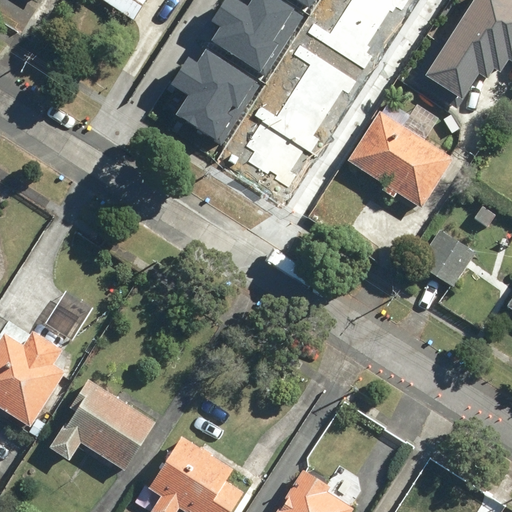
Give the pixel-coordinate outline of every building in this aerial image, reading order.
[(148,0),(95,0),(132,24),(148,0)] [(217,27),(209,40),(265,76),(303,16),(293,10),(294,8),(281,0),(251,0),(248,5),(239,0),(223,0),(210,22),(217,27)] [(314,23),(308,32),(364,67),(370,56),(365,53),(369,47),(366,46),(389,9),(393,11),(396,6),(402,10),(408,0),(350,0),(329,33),(314,23)] [(488,78),(495,82),(503,69),(509,73),(511,68),(511,8),(497,0),(472,0),(455,30),(454,30),(444,47),(436,42),(409,85),(454,112),(472,83),(482,88),(488,78)] [(297,174),(291,170),(305,149),(312,153),(320,140),(314,136),(343,89),(349,93),(357,81),(300,46),(295,54),(311,64),(277,118),(260,107),(254,116),(262,121),(246,146),(255,151),(249,161),(269,174),(270,171),(276,175),(274,179),(288,188),(297,174)] [(214,139),(213,140),(221,146),(261,84),(206,49),(197,63),(189,57),(172,84),(189,95),(176,114),(214,139)] [(375,116),(345,166),(418,213),(451,162),(375,116)] [(498,216),(479,204),(467,223),(486,235),(498,216)] [(477,258),(438,231),(414,267),(453,293),(477,258)] [(511,298),(502,314),(511,320),(511,298)] [(52,369),(60,354),(29,336),(21,349),(3,337),(0,341),(0,417),(26,435),(64,377),(52,369)] [(122,477),(153,426),(87,385),(44,453),(66,467),(77,449),(122,477)] [(145,492),(156,499),(146,511),(173,511),(175,510),(177,511),(228,511),(239,495),(223,484),(231,470),(177,438),(145,492)] [(349,511),(350,511),(329,498),(331,493),(299,472),(272,511),(349,511)]
